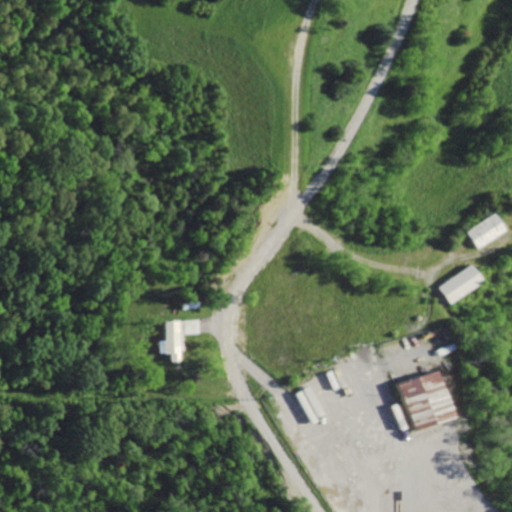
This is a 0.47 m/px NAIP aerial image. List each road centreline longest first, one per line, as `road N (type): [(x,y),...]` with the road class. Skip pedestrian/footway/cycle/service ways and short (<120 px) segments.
road 1 (residential): [(316,511),(238,383),(226,316),(240,283),(346,131),(405,0)]
road 2 (track): [(293,209),(287,77),(306,0)]
